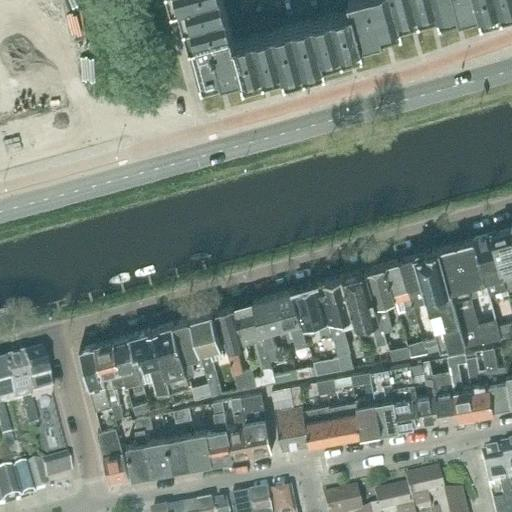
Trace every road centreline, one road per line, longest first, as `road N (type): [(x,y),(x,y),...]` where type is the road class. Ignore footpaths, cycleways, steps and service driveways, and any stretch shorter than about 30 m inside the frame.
road 1 (secondary): [(0,209),(511,67)]
road 2 (residential): [(55,336),(511,210)]
road 3 (residential): [(511,434),(301,467)]
road 4 (residential): [(301,467),(101,504)]
road 5 (residential): [(101,504),(55,336)]
